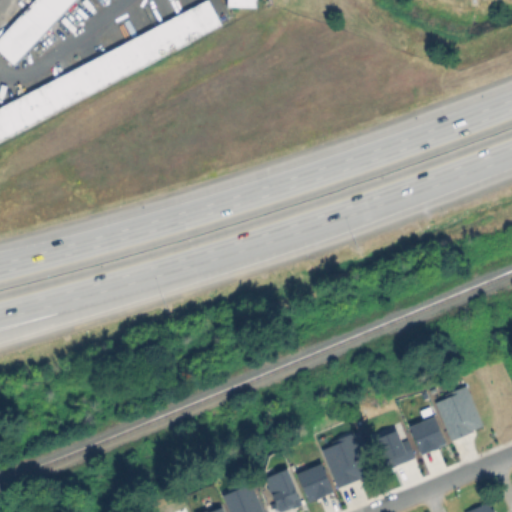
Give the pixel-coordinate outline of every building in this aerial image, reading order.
[(74,0),(13,66),(0,53),(0,35),(33,0),(74,0)] [(256,0),(256,9),(225,7),(225,0),(256,0)] [(0,133),(221,29),(209,2),(0,100),(0,133)] [(464,384),(445,392),(447,396),(433,402),(448,440),(471,431),(470,429),(481,425),(464,384)] [(431,415),(407,425),(418,453),(443,443),(431,415)] [(394,429),(373,438),(386,468),(413,456),(405,438),(399,440),(394,429)] [(348,430),(335,435),(337,441),(319,448),(335,487),(358,478),(357,476),(366,473),(348,430)] [(319,462),(294,473),(306,502),(331,491),(319,462)] [(285,467),(262,477),(276,511),(279,511),(300,503),(285,467)] [(265,511),(251,480),(219,494),(227,511),(265,511)] [(222,511),(219,503),(196,511),(222,511)] [(496,511),(470,511),(493,503),(496,511)]
